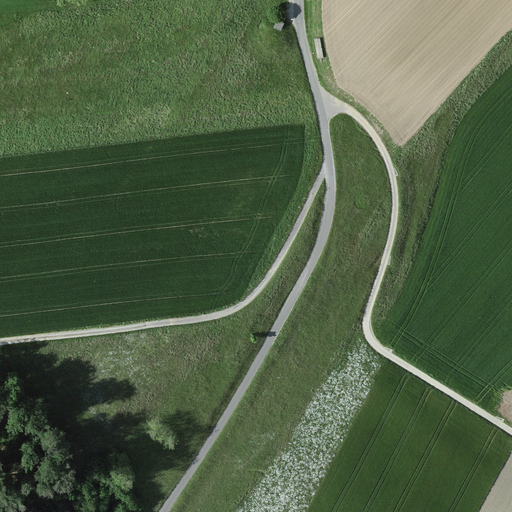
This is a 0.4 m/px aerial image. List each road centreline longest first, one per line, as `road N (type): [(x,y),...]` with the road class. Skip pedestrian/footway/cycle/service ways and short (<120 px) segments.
road 1 (tertiary): [(163,511),(243,388),(323,234),(330,167),(298,0)]
road 2 (track): [(320,106),(357,115),(391,170),(394,215),(366,316),(369,338),(511,432)]
road 3 (track): [(0,343),(231,309),(272,270),(330,167)]
